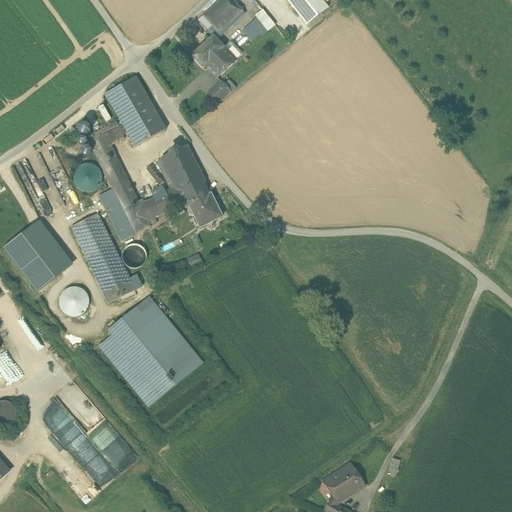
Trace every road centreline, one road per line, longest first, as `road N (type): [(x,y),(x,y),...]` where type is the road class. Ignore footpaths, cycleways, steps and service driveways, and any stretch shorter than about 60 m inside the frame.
road 1 (unclassified): [(483,278),(410,230),(324,234),(270,223),(236,194),(136,60)]
road 2 (unclassified): [(483,278),(434,391),(391,454)]
road 3 (unclassified): [(136,60),(0,160)]
